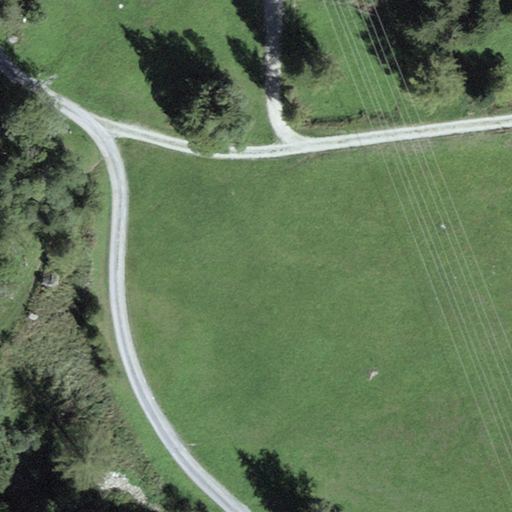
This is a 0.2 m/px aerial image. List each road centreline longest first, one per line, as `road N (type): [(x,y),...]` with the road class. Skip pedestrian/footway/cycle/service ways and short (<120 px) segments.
road 1 (track): [(88,127),(120,196),(116,283),(127,363),(155,420),(234,511)]
road 2 (track): [(511,128),(253,157),(191,152),(88,127)]
road 3 (track): [(272,155),(262,68),(267,0)]
